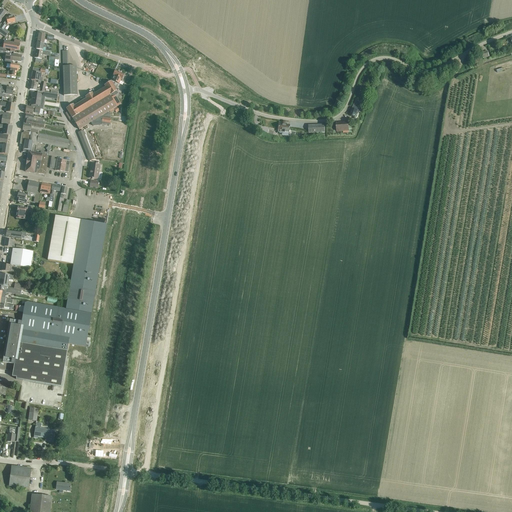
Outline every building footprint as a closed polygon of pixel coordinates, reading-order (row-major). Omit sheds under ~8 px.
[(1,24),(0,24),(0,34),(6,38),(9,33),(4,29),(8,24),(15,22),(14,16),(6,18),(6,20),(3,25),(1,24)] [(39,32),(37,43),(44,44),(44,39),(47,39),(47,41),(53,42),(54,36),(45,33),(39,32)] [(0,47),(0,49),(5,51),(5,48),(11,49),(10,52),(14,52),(15,50),(18,51),(20,42),(14,41),(14,44),(12,44),(4,42),(4,44),(3,47),(0,47)] [(44,44),(37,43),(36,49),(43,50),(43,48),(46,48),(45,51),(51,52),(52,45),(44,44)] [(36,51),(34,59),(36,59),(35,62),(41,63),(42,60),(42,55),(49,56),(49,53),(36,51)] [(68,51),(62,51),(64,96),(77,96),(76,66),(68,66),(68,51)] [(5,60),(5,62),(12,63),(12,61),(21,62),(22,56),(13,55),(6,54),(5,60)] [(7,64),(6,68),(10,69),(10,71),(9,72),(8,72),(7,75),(16,76),(16,72),(17,72),(17,70),(19,70),(19,69),(20,69),(20,67),(19,67),(19,66),(11,64),(11,65),(7,64)] [(33,69),(31,81),(42,82),(42,79),(40,78),(41,74),(45,74),(45,72),(46,70),(40,69),(40,70),(33,69)] [(112,81),(111,82),(116,90),(118,84),(119,84),(120,81),(122,82),(123,81),(125,81),(127,77),(123,76),(123,75),(115,71),(113,76),(114,77),(112,81)] [(30,90),(37,92),(44,93),(46,83),(31,81),(30,90)] [(73,121),(79,130),(90,123),(92,122),(94,121),(101,117),(110,111),(113,109),(116,108),(109,96),(116,91),(116,90),(111,82),(104,86),(105,88),(93,95),(92,93),(85,97),(86,99),(74,107),(73,105),(66,109),(68,112),(65,113),(71,122),(73,121)] [(4,88),(2,97),(5,97),(9,98),(9,95),(12,96),(14,89),(7,87),(6,89),(4,88)] [(33,94),(31,105),(32,105),(31,108),(36,109),(38,109),(39,106),(40,102),(41,102),(42,97),(47,98),(57,100),(57,96),(44,93),(37,92),(37,95),(33,94)] [(355,100),(352,108),(351,108),(349,115),(355,117),(357,111),(359,112),(362,103),(355,100)] [(0,102),(0,105),(0,106),(5,107),(7,107),(6,112),(13,113),(15,104),(1,102),(0,102)] [(26,107),(25,113),(32,115),(33,113),(39,114),(39,113),(40,109),(38,109),(36,109),(31,108),(26,107)] [(0,116),(3,117),(1,124),(9,125),(11,115),(0,112),(0,116)] [(92,122),(90,123),(92,126),(101,125),(102,123),(102,118),(101,117),(94,121),(92,122)] [(102,123),(101,125),(105,126),(105,125),(109,126),(110,119),(102,117),(102,118),(102,123)] [(24,124),(23,130),(30,132),(30,133),(38,135),(38,131),(31,130),(31,127),(44,129),(45,125),(26,121),(26,125),(24,124)] [(348,122),(336,123),(337,133),(343,132),(343,133),(351,133),(351,127),(348,127),(348,122)] [(2,135),(8,136),(11,136),(12,127),(0,124),(0,128),(3,129),(2,135)] [(279,131),(279,133),(282,133),(281,135),(287,136),(288,125),(278,124),(277,131),(279,131)] [(308,125),(308,133),(324,133),(324,125),(308,125)] [(52,146),(67,149),(67,150),(76,152),(71,141),(44,136),(38,135),(30,133),(25,132),(24,135),(22,134),(21,144),(25,145),(24,149),(23,149),(23,152),(29,153),(26,172),(46,175),(49,156),(49,153),(50,151),(52,150),(50,148),(51,145),(52,146)] [(0,153),(8,155),(9,146),(3,145),(0,144),(0,153)] [(56,171),(64,172),(68,173),(70,162),(55,159),(55,158),(52,157),(50,169),(56,170),(56,171)] [(100,165),(91,164),(89,179),(98,180),(100,165)] [(40,193),(49,195),(51,185),(42,184),(40,193)] [(60,187),(52,186),(49,202),(52,202),(54,195),(52,195),(53,191),(59,192),(60,187)] [(63,195),(66,195),(67,188),(62,187),(57,212),(60,212),(63,197),(62,197),(63,195)] [(26,195),(18,193),(17,199),(18,199),(17,202),(19,202),(19,203),(26,205),(27,201),(25,201),(26,195)] [(18,207),(16,218),(28,220),(29,212),(32,213),(33,207),(28,206),(27,209),(18,207)] [(25,303),(22,322),(10,320),(2,362),(14,364),(13,371),(17,372),(16,379),(61,387),(68,344),(86,347),(87,341),(90,341),(90,339),(87,338),(107,225),(55,216),(48,261),(73,265),(65,309),(27,303),(25,303)] [(5,239),(4,247),(22,249),(21,246),(16,245),(16,246),(15,246),(14,246),(15,243),(12,243),(13,240),(5,239)] [(13,249),(10,266),(30,269),(33,252),(13,249)] [(0,277),(0,286),(8,288),(9,280),(13,281),(13,276),(1,274),(0,277)] [(8,288),(0,286),(0,291),(15,295),(20,296),(21,291),(8,288)] [(30,410),(28,420),(37,421),(38,411),(30,410)] [(36,423),(34,438),(38,438),(38,436),(46,438),(46,441),(53,442),(54,437),(54,438),(55,431),(40,429),(41,424),(36,423)] [(8,434),(7,442),(15,443),(16,435),(8,434)] [(31,469),(11,467),(9,486),(28,489),(31,469)] [(59,493),(62,494),(63,490),(70,491),(70,484),(56,483),(56,490),(60,490),(59,493)] [(49,511),(52,497),(32,495),(29,511),(49,511)]
